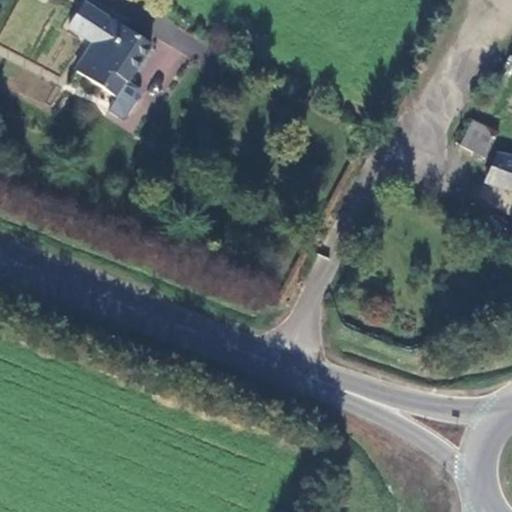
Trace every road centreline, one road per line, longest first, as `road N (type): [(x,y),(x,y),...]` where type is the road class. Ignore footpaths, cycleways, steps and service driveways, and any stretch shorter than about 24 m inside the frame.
road 1 (primary): [(279,365),(0,255)]
road 2 (residential): [(389,142),(279,365)]
road 3 (residential): [(389,142),(454,46),(511,2)]
road 4 (primary): [(316,379),(455,461),(469,480)]
road 5 (primary): [(497,410),(451,410),(316,379)]
